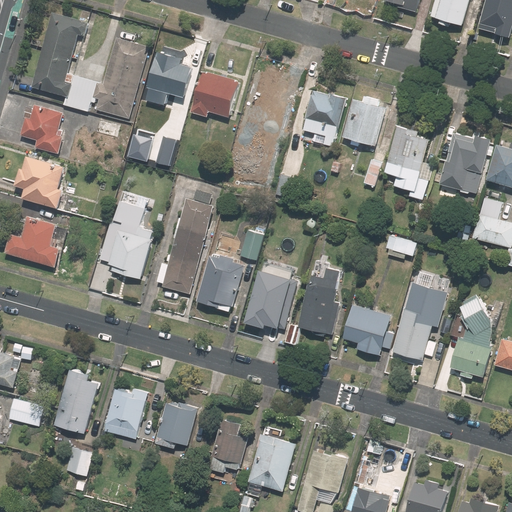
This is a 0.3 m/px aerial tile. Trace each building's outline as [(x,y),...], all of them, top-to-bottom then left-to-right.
[(386,0),(387,0),(399,4),(398,7),(417,12),(420,0),(386,0)] [(464,25),(471,0),(437,0),(433,17),(442,19),(441,24),(452,27),(453,22),(464,25)] [(511,31),(511,0),(488,0),(482,25),(483,25),(481,30),(510,38),(511,31)] [(101,98),(99,108),(132,117),(151,46),(119,37),(106,85),(69,74),(80,34),(87,35),(90,22),(54,12),(34,86),(68,96),(65,104),(90,111),(94,96),(101,98)] [(169,94),(186,98),(194,68),(182,65),(183,59),(160,52),(150,88),(152,89),(148,100),(166,105),(169,94)] [(275,115),(278,103),(281,104),(284,93),(281,92),(285,78),(254,69),(242,115),(272,124),(268,141),(282,145),(288,119),(275,115)] [(210,112),(231,117),(241,82),(237,82),(238,81),(209,73),(206,72),(197,104),(195,104),(193,113),(209,117),(210,112)] [(335,147),(348,99),(316,90),(308,120),(309,120),(306,130),(329,136),(327,145),(335,147)] [(379,106),(380,101),(366,97),(364,102),(356,100),(345,137),(353,139),(352,144),(360,147),(361,142),(377,146),(387,108),(379,106)] [(58,135),(64,113),(35,105),(34,109),(28,107),(25,119),(26,120),(22,136),(37,140),(35,147),(60,154),(64,137),(58,135)] [(121,124),(100,118),(95,133),(117,139),(121,124)] [(420,132),(400,126),(387,173),(399,176),(396,186),(412,191),(411,197),(424,200),(430,180),(431,181),(435,166),(425,163),(431,141),(419,137),(420,132)] [(448,161),(442,185),(478,195),(493,141),(479,136),(478,139),(462,134),(461,139),(459,139),(452,163),(448,161)] [(211,141),(185,135),(182,147),(207,154),(211,141)] [(511,142),(510,149),(499,146),(490,181),(500,184),(499,190),(504,192),(506,185),(511,187),(511,142)] [(192,154),(177,154),(177,165),(192,165),(192,154)] [(65,167),(28,157),(24,169),(22,168),(17,186),(27,188),(24,198),(59,208),(67,181),(62,179),(65,167)] [(377,186),(383,164),(373,161),(367,183),(377,186)] [(283,174),(277,194),(289,198),(295,178),(283,174)] [(215,207),(187,199),(162,287),(191,295),(215,207)] [(481,215),(474,238),(511,248),(511,223),(500,220),(504,203),(487,199),(482,215),(481,215)] [(108,271),(142,280),(155,231),(143,228),(149,209),(119,200),(101,260),(110,262),(108,271)] [(56,226),(28,219),(22,239),(10,236),(5,254),(55,268),(60,250),(50,247),(56,226)] [(471,227),(461,224),(457,239),(467,241),(471,227)] [(247,231),(241,256),(258,261),(265,236),(247,231)] [(418,243),(390,235),(386,249),(390,250),(389,256),(405,260),(407,254),(414,257),(418,243)] [(511,249),(510,249),(508,248),(503,266),(511,267),(511,249)] [(210,256),(198,303),(232,312),(245,266),(210,256)] [(302,278),(264,267),(249,319),(269,324),(269,320),(288,325),(302,278)] [(341,303),(335,301),(343,272),(329,268),(325,281),(314,278),(301,328),(324,334),(324,333),(332,335),(341,303)] [(423,359),(432,326),(439,327),(448,294),(441,292),(441,291),(412,284),(394,351),(423,359)] [(141,305),(145,292),(127,286),(123,299),(141,305)] [(467,329),(465,336),(460,335),(451,370),(483,378),(492,343),(489,342),(491,335),(494,325),(493,325),(477,296),(458,307),(472,330),(467,329)] [(380,356),(382,349),(391,316),(354,306),(345,339),(359,343),(357,350),(380,356)] [(450,335),(454,319),(445,317),(441,333),(450,335)] [(511,342),(502,340),(495,366),(511,370),(511,342)] [(22,358),(0,351),(0,384),(14,389),(22,358)] [(54,426),(85,435),(101,379),(70,370),(54,426)] [(135,439),(148,393),(118,385),(105,431),(135,439)] [(15,399),(10,419),(39,427),(44,407),(15,399)] [(158,438),(188,446),(198,408),(168,400),(158,438)] [(241,464),(248,438),(238,436),(241,424),(222,419),(208,470),(227,475),(230,462),(241,464)] [(296,444),(261,434),(247,482),(283,492),(296,444)] [(95,453),(74,448),(67,470),(88,476),(95,453)] [(348,460),(313,451),(304,484),(297,511),(299,511),(313,511),(320,488),(339,494),(348,460)] [(198,462),(181,458),(175,478),(192,483),(198,462)] [(426,480),(424,486),(414,483),(405,511),(443,511),(448,492),(437,489),(439,483),(426,480)] [(387,511),(392,497),(357,488),(350,511),(387,511)] [(471,498),(470,502),(462,501),(459,511),(499,511),(491,508),(492,504),(471,498)] [(338,511),(339,508),(321,503),(318,511),(338,511)]
